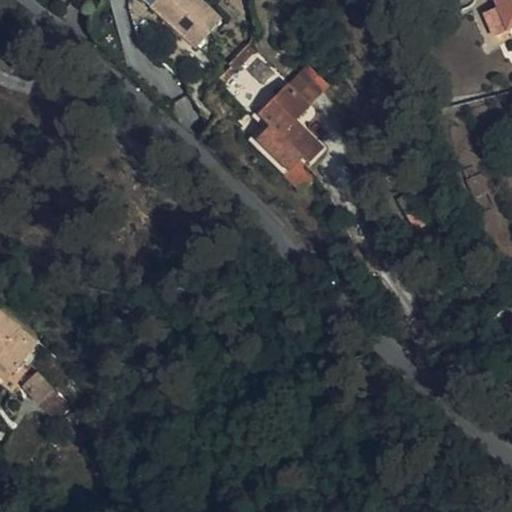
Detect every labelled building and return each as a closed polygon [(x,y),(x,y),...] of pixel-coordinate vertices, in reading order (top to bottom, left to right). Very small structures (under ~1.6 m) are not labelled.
[(158,0),(139,0),(151,10),(158,0)] [(219,18),(198,0),(158,0),(151,10),(182,37),(186,32),(198,43),(219,18)] [(511,0),(491,0),(495,8),(483,13),(493,38),(507,31),(505,28),(511,24),(511,0)] [(195,48),(198,43),(186,32),(182,37),(195,48)] [(320,147),(270,101),(254,118),(265,128),(255,139),(287,170),(296,161),(301,167),(320,147)] [(482,146),(506,136),(504,131),(481,141),(482,146)] [(478,175),(469,179),(477,197),(491,191),(482,173),(478,175)] [(21,367),(37,342),(0,313),(0,381),(16,394),(31,375),(21,367)] [(52,393),(39,375),(26,387),(41,405),(52,393)]
